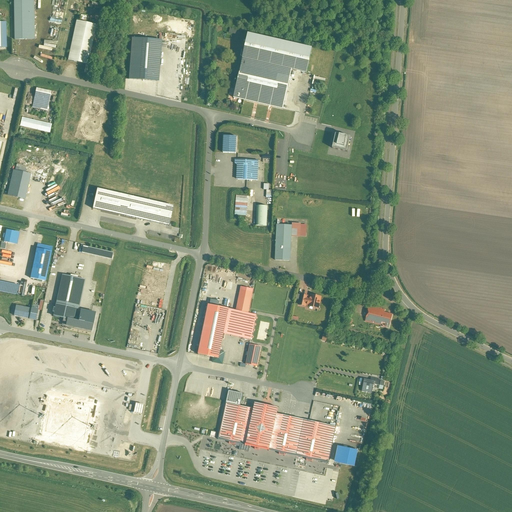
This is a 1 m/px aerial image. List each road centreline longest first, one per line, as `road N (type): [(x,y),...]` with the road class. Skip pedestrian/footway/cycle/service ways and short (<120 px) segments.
road 1 (tertiary): [(402,0),(385,244),(390,278),(423,316),(511,362)]
road 2 (residential): [(211,113),(0,65)]
road 3 (residential): [(0,208),(202,255)]
road 4 (residential): [(0,327),(178,366)]
road 5 (secondary): [(153,487),(0,453)]
road 6 (residential): [(202,255),(211,113)]
road 7 (residential): [(178,366),(304,392)]
road 8 (residential): [(153,487),(178,366)]
